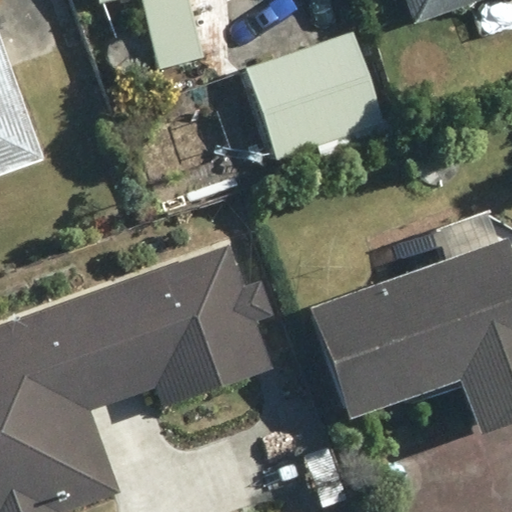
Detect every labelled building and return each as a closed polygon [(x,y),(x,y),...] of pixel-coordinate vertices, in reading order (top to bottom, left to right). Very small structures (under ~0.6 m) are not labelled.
[(90,0),(91,4),(105,0),(134,0),(153,69),(209,54),(195,0),(90,0)] [(399,0),(408,23),(471,0),(399,0)] [(249,94),(217,106),(232,149),(264,138),(271,161),(379,124),(348,32),(240,68),(249,94)] [(0,54),(0,171),(37,159),(0,54)] [(365,253),(376,281),(302,309),(343,419),(451,378),(473,434),(511,419),(511,281),(496,238),(489,240),(478,211),(365,253)] [(254,377),(236,330),(261,322),(251,294),(228,302),(215,266),(0,343),(0,511),(71,511),(102,501),(84,450),(74,421),(157,390),(164,410),(254,377)]
